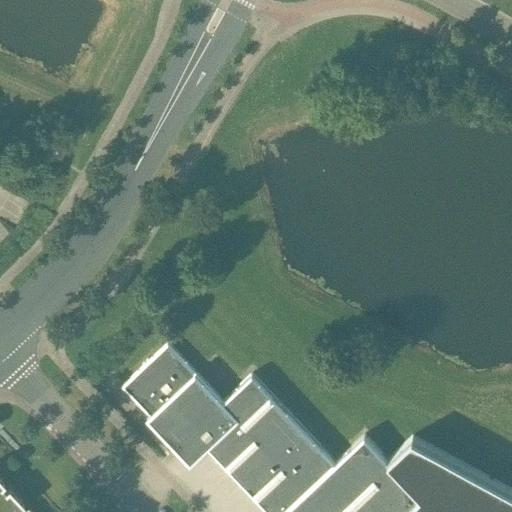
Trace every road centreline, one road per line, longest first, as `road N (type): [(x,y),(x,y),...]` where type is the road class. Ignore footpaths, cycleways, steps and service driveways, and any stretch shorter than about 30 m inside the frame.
road 1 (unclassified): [(0,338),(94,239),(228,0)]
road 2 (unclassified): [(141,511),(0,361)]
